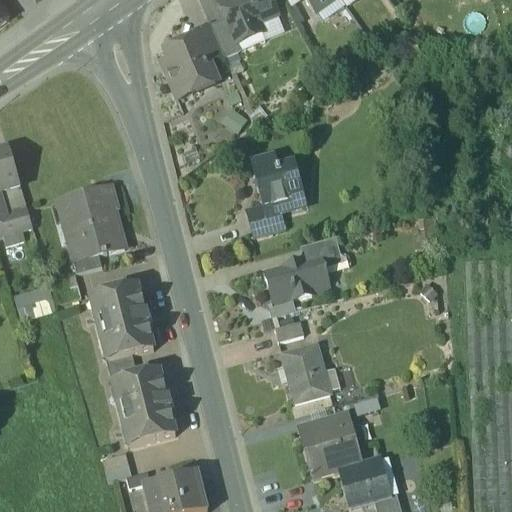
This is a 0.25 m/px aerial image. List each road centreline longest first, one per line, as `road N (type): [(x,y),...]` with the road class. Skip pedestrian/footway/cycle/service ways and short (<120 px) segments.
road 1 (tertiary): [(242,511),(106,5)]
road 2 (primary): [(0,80),(106,5)]
